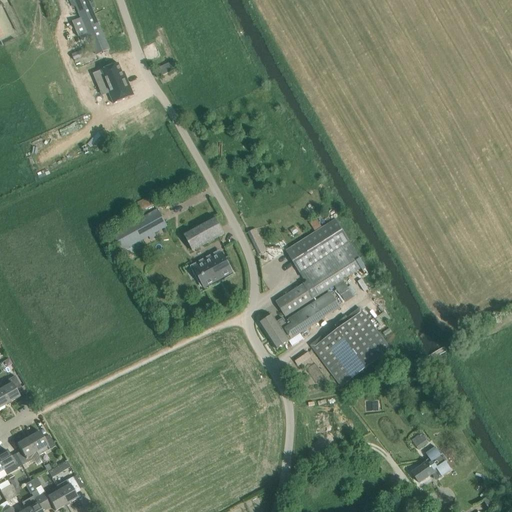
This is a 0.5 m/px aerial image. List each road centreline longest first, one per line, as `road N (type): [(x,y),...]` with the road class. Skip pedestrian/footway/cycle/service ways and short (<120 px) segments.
road 1 (unclassified): [(274,511),(290,420),(285,392),(250,330),(250,259),(151,82),(119,0)]
road 2 (track): [(32,414),(250,315)]
